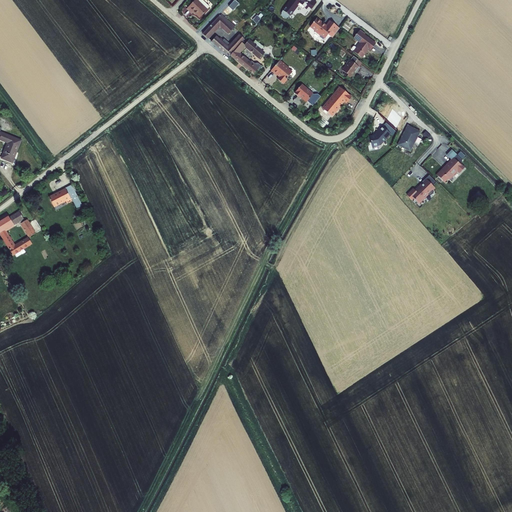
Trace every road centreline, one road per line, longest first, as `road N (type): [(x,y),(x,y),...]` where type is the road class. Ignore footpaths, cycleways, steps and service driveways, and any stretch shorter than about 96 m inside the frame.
road 1 (unclassified): [(207,47),(326,139),(355,124),(395,49)]
road 2 (unclassified): [(0,209),(207,47)]
